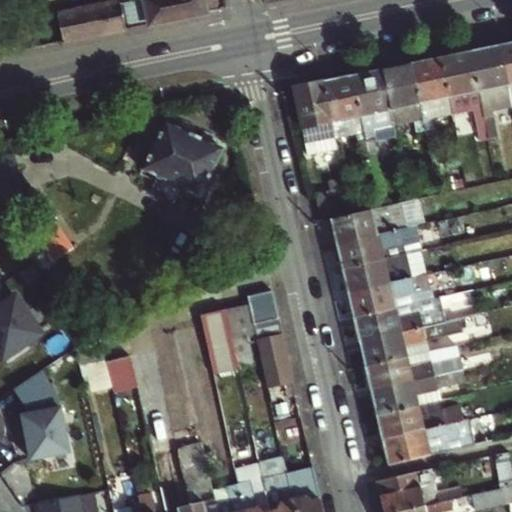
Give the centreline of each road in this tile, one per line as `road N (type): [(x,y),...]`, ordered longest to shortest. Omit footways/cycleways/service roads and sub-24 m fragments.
road 1 (residential): [(349,511),(241,41)]
road 2 (tertiary): [(0,96),(241,41)]
road 3 (tertiary): [(241,41),(447,0)]
road 4 (unknown): [(9,93),(165,161)]
